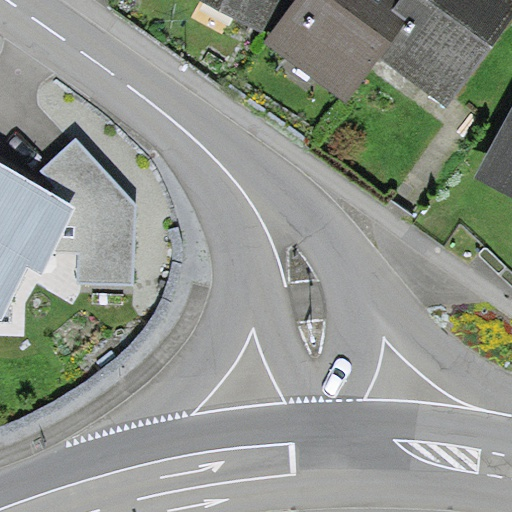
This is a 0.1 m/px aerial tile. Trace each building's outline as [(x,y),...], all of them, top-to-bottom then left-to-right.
[(219,0),(258,20),(268,0),(219,0)] [(345,88),(379,43),(407,4),(404,1),(402,0),(301,0),(274,36),(345,88)] [(405,0),(404,1),(407,4),(379,43),(447,93),(509,7),(499,0),(405,0)] [(511,125),(488,168),(511,181),(511,125)] [(75,144),(47,169),(83,211),(82,277),(128,279),(131,205),(75,144)] [(62,208),(0,171),(0,318),(8,319),(9,298),(62,208)]
